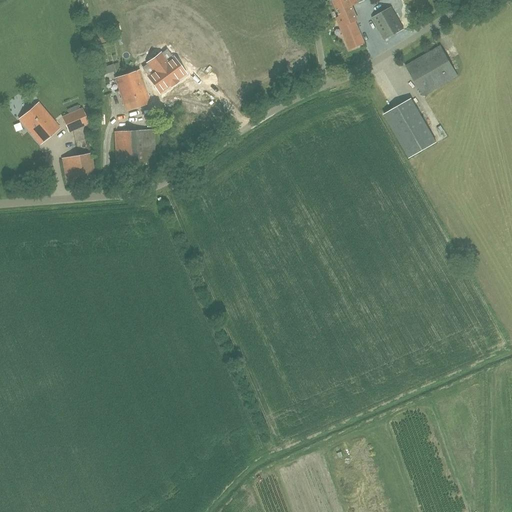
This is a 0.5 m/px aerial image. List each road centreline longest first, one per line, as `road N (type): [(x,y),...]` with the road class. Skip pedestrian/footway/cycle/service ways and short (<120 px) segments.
road 1 (unclassified): [(0,205),(150,191),(325,85)]
road 2 (unclassified): [(325,85),(474,0)]
